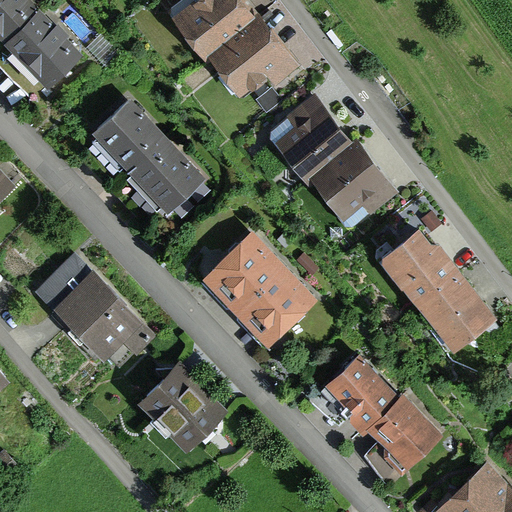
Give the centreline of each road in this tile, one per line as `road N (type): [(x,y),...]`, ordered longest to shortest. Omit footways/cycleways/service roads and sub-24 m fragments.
road 1 (residential): [(380,511),(0,108)]
road 2 (residential): [(279,0),(511,291)]
road 3 (residential): [(164,511),(0,332)]
road 4 (motorway): [(397,0),(511,154)]
